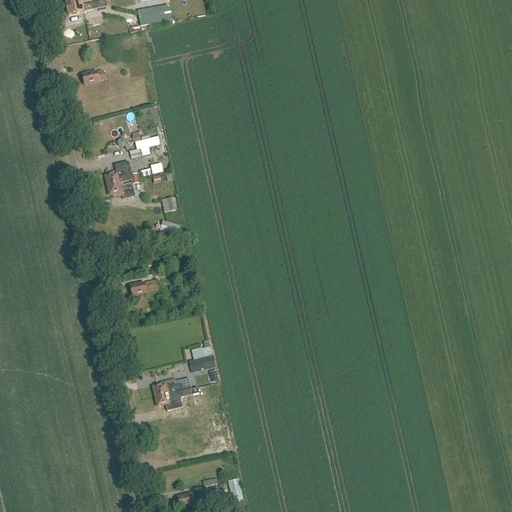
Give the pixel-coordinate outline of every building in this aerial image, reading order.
[(83,7),(82,3),(67,6),(69,16),(86,12),(86,13),(93,11),(107,8),(106,2),(90,5),(83,7)] [(138,12),(140,27),(172,21),(169,7),(138,12)] [(112,63),(113,70),(125,68),(123,61),(112,63)] [(105,81),(103,72),(97,74),(97,73),(83,76),(85,86),(99,83),(99,82),(105,81)] [(137,143),(139,151),(150,148),(148,141),(142,142),(139,133),(134,134),(134,137),(133,138),(135,144),(137,143)] [(143,157),(142,150),(131,153),(132,160),(143,157)] [(105,177),(107,187),(122,183),(131,181),(133,181),(137,180),(136,175),(131,176),(129,163),(116,166),(117,172),(108,174),(108,176),(105,177)] [(163,174),(161,165),(151,168),(153,176),(163,174)] [(122,183),(107,187),(110,196),(113,196),(113,198),(122,196),(123,201),(135,198),(134,190),(132,190),(131,185),(123,187),(122,183)] [(168,200),(170,213),(177,212),(174,199),(168,200)] [(166,223),(163,233),(177,237),(180,227),(166,223)] [(130,298),(156,292),(154,283),(128,289),(130,298)] [(185,347),(194,345),(191,335),(183,338),(185,347)] [(203,359),(213,357),(211,348),(201,350),(203,359)] [(213,357),(203,359),(193,362),(195,374),(215,370),(213,357)] [(153,388),(155,398),(191,390),(188,381),(175,384),(175,381),(161,384),(161,386),(153,388)] [(220,385),(198,390),(198,389),(191,390),(155,398),(157,408),(166,406),(167,413),(183,409),(181,399),(193,396),(196,408),(206,406),(206,410),(210,409),(211,414),(216,413),(217,414),(226,412),(220,385)] [(231,427),(222,430),(224,438),(234,436),(231,427)] [(244,501),(239,480),(229,483),(232,494),(233,494),(235,503),(244,501)] [(178,509),(190,506),(191,511),(197,511),(200,511),(199,504),(196,494),(176,499),(178,509)] [(217,511),(231,509),(229,497),(212,501),(207,501),(209,511),(217,511)]
